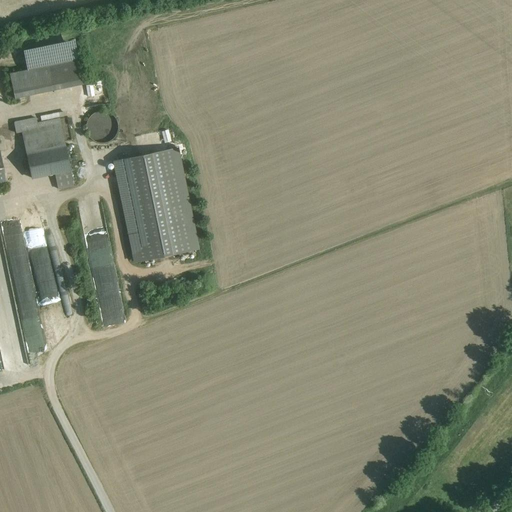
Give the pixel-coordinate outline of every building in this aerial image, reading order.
[(78,59),(9,73),(14,98),(83,84),(78,59)] [(74,185),(60,119),(37,124),(36,118),(14,123),(16,133),(22,132),(32,178),(55,174),(57,188),(74,185)] [(201,248),(180,147),(113,161),(134,261),(201,248)] [(102,208),(82,213),(88,240),(106,236),(107,243),(110,243),(102,208)] [(7,227),(4,227),(10,261),(25,258),(19,230),(8,232),(7,227)] [(0,265),(0,274),(9,273),(8,264),(0,265)]
